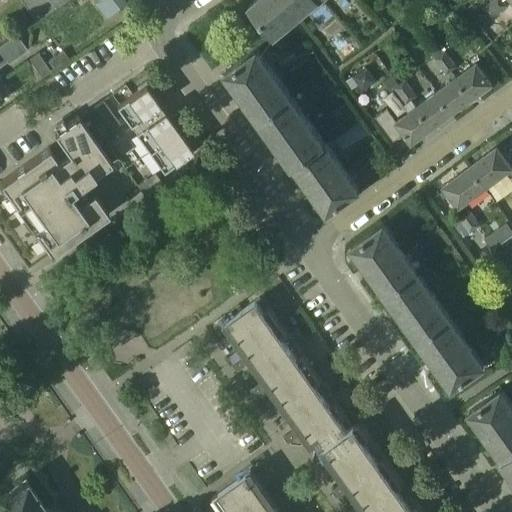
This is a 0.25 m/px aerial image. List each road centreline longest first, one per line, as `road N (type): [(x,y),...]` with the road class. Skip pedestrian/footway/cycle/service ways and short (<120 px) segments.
road 1 (residential): [(496,511),(311,246)]
road 2 (residential): [(169,511),(0,272)]
road 3 (residential): [(311,246),(163,34)]
road 4 (residential): [(511,97),(311,246)]
